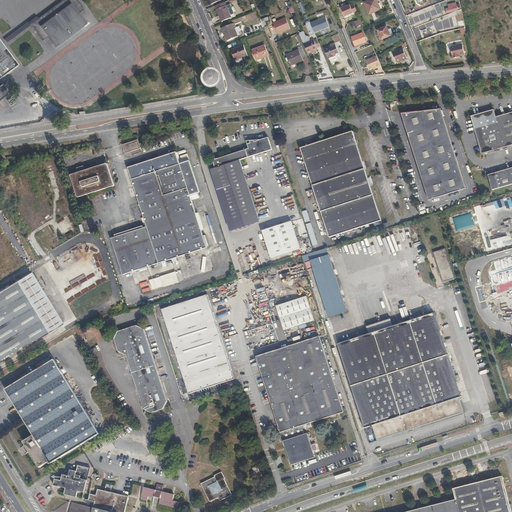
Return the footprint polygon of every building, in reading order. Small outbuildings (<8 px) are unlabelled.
[(63,7),(57,12),(56,12),(53,7),(50,10),(53,15),(46,19),(43,15),(30,24),(41,38),(42,40),(48,36),(55,47),(86,24),(78,13),(84,9),(76,0),(62,0),(59,3),(63,7)] [(377,0),(369,0),(364,3),(369,14),(381,9),(377,0)] [(225,2),(215,6),(222,22),(232,18),(231,17),(235,16),(230,4),(227,6),(225,2)] [(63,7),(59,3),(53,7),(57,12),(63,7)] [(447,13),(450,13),(457,11),(458,10),(456,3),(448,5),(449,8),(446,9),(447,13)] [(50,10),(43,15),(46,19),(53,15),(50,10)] [(426,18),(423,19),(425,24),(428,23),(429,27),(430,27),(431,30),(439,27),(438,24),(443,22),(439,13),(432,16),(432,14),(427,15),(427,18),(426,18)] [(260,20),(263,27),(268,25),(266,22),(269,21),(268,17),(260,20)] [(286,18),(273,23),(278,34),(291,28),(286,18)] [(32,19),(25,24),(28,28),(31,26),(30,24),(34,21),(32,19)] [(328,20),(320,23),(323,28),(325,35),(333,32),(330,25),(328,20)] [(233,24),(222,28),(227,41),(238,36),(233,24)] [(387,27),(378,30),(382,40),(387,38),(388,40),(394,37),(391,29),(388,30),(387,27)] [(363,33),(352,37),(355,46),(366,42),(363,33)] [(0,49),(1,51),(5,48),(12,43),(9,39),(0,46),(0,49)] [(303,44),(308,54),(318,50),(317,48),(314,41),(314,39),(303,44)] [(334,57),(334,56),(336,55),(339,53),(335,43),(330,45),(331,46),(324,49),(328,58),(329,59),(334,57)] [(291,53),(286,55),(290,63),(291,66),(303,60),(302,58),(306,56),(301,44),(297,45),(299,50),(291,53)] [(454,46),(456,58),(459,57),(458,56),(460,56),(465,55),(463,44),(454,46)] [(235,60),(236,60),(242,57),(248,55),(243,45),(231,50),(235,60)] [(265,45),(252,50),(256,61),(269,55),(265,45)] [(0,49),(0,74),(1,77),(3,75),(0,70),(0,62),(10,55),(5,48),(1,51),(0,49)] [(401,59),(402,60),(407,58),(403,48),(393,52),(396,61),(401,59)] [(336,56),(334,57),(329,59),(332,65),(342,61),(339,53),(336,55),(336,56)] [(0,62),(0,70),(3,75),(18,64),(10,55),(0,62)] [(377,68),(381,66),(377,56),(365,61),(369,70),(376,67),(377,68)] [(200,76),(200,77),(200,78),(200,79),(201,80),(202,81),(203,81),(204,81),(205,81),(206,81),(208,80),(208,79),(209,77),(208,75),(207,74),(205,73),(204,73),(202,73),(201,74),(200,76)] [(0,101),(10,95),(3,85),(0,86),(0,101)] [(437,109),(405,113),(432,199),(463,189),(437,109)] [(466,188),(441,109),(437,109),(463,189),(466,188)] [(471,116),(475,130),(476,133),(482,154),(511,145),(511,112),(496,117),(494,109),(471,116)] [(405,113),(401,113),(429,200),(432,199),(405,113)] [(329,237),(341,233),(381,220),(353,131),(300,148),(329,237)] [(211,169),(228,224),(258,214),(240,160),(272,149),(268,137),(254,142),(254,140),(250,140),(251,143),(247,144),(249,148),(213,160),(215,168),(211,169)] [(141,152),(138,145),(138,144),(137,141),(126,145),(128,151),(131,150),(133,155),(141,152)] [(114,238),(112,238),(111,239),(123,274),(207,247),(190,196),(200,192),(190,161),(180,164),(176,152),(128,168),(147,227),(114,238)] [(110,187),(112,186),(114,185),(107,163),(71,175),(71,176),(78,197),(87,194),(89,194),(110,187)] [(511,184),(511,168),(488,175),(493,190),(511,184)] [(48,225),(57,241),(77,229),(68,213),(48,225)] [(258,214),(228,224),(230,229),(259,220),(258,214)] [(262,231),(271,258),(300,248),(292,221),(262,231)] [(312,246),(317,244),(311,222),(306,224),(312,246)] [(445,249),(433,252),(443,281),(454,278),(445,249)] [(329,256),(312,262),(314,268),(313,268),(329,317),(347,311),(329,256)] [(153,290),(180,282),(176,271),(150,279),(153,290)] [(0,361),(62,324),(31,273),(9,286),(8,284),(0,288),(0,289),(1,291),(0,291),(0,361)] [(232,378),(233,375),(207,294),(161,309),(187,390),(190,391),(232,378)] [(307,296),(276,305),(283,330),(314,321),(307,296)] [(364,428),(371,426),(373,425),(374,428),(378,440),(409,430),(413,429),(464,412),(459,397),(461,397),(434,313),(338,344),(364,428)] [(313,321),(290,329),(292,338),(316,330),(313,321)] [(136,325),(117,332),(114,340),(118,352),(125,355),(143,409),(151,413),(163,409),(167,402),(144,329),(136,325)] [(267,335),(260,337),(262,343),(269,341),(267,335)] [(284,441),(291,465),(315,457),(314,453),(319,451),(317,446),(312,448),(307,434),(305,434),(302,425),(344,412),(319,336),(256,356),(280,432),(278,433),(281,442),(284,441)] [(26,445),(29,450),(40,467),(48,462),(49,464),(51,463),(100,434),(54,359),(5,389),(33,435),(24,441),(26,445)] [(90,468),(78,465),(77,471),(70,469),(69,476),(63,474),(61,480),(55,479),(54,485),(66,488),(65,494),(77,497),(78,491),(84,493),(90,468)] [(258,466),(253,468),(255,474),(254,474),(256,479),(262,477),(258,466)] [(214,475),(200,482),(210,501),(218,496),(220,500),(232,494),(224,477),(225,477),(221,471),(213,474),(214,475)] [(453,489),(456,499),(459,511),(511,511),(502,476),(453,489)] [(156,490),(144,487),(141,499),(147,501),(149,495),(160,498),(159,504),(177,508),(179,502),(173,501),(174,494),(162,491),(163,485),(157,484),(156,490)] [(124,511),(128,497),(98,489),(96,495),(90,494),(87,506),(73,503),(71,511),(124,511)] [(459,511),(456,499),(431,506),(433,511),(459,511)] [(54,511),(66,511),(69,502),(67,502),(54,511)]
